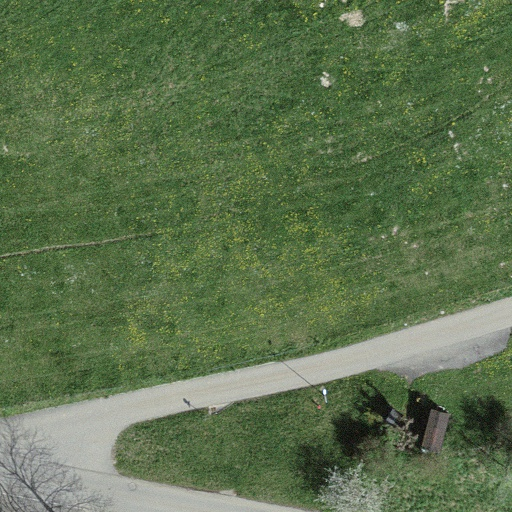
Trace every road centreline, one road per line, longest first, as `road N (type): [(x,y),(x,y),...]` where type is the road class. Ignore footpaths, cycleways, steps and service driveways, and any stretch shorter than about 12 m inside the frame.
road 1 (residential): [(0,449),(511,322)]
road 2 (unclassified): [(0,472),(175,511)]
